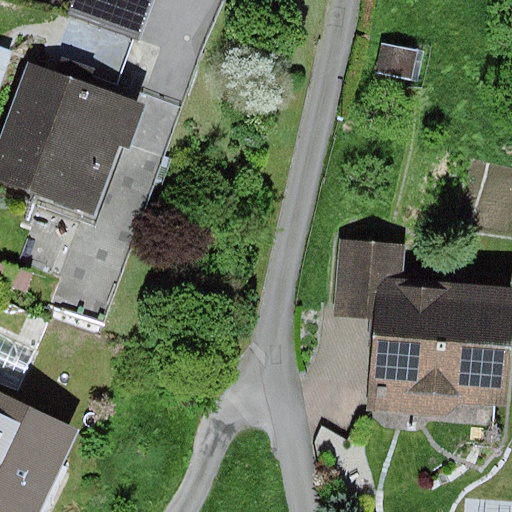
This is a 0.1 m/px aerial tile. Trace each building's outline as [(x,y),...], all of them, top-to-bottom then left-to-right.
[(72,0),(70,9),(134,32),(141,34),(152,0),(72,0)] [(134,32),(70,9),(51,61),(115,84),(134,32)] [(420,53),(380,45),(375,74),(414,81),(420,53)] [(145,104),(25,65),(0,141),(0,182),(94,213),(116,145),(130,150),(145,104)] [(333,316),(378,319),(382,282),(404,284),(407,242),(338,238),(333,316)] [(404,284),(382,282),(378,319),(368,415),(494,428),(507,295),(404,284)] [(41,511),(78,432),(0,396),(0,511),(41,511)]
